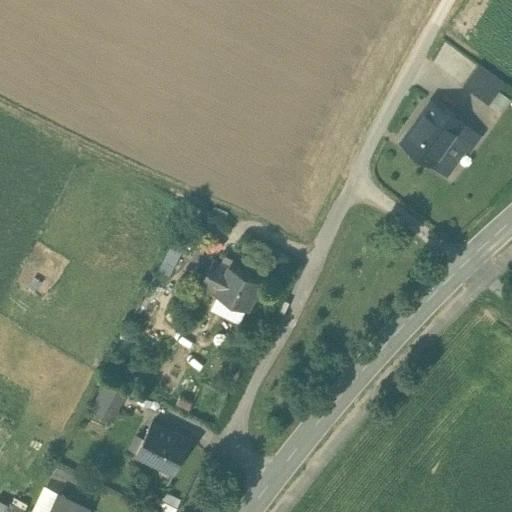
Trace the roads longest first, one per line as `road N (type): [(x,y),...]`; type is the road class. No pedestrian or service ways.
road 1 (unclassified): [(352,181),(228,444),(275,475)]
road 2 (secondary): [(462,264),(275,475)]
road 3 (unclassified): [(352,181),(448,0)]
road 4 (unclassified): [(462,264),(352,181)]
